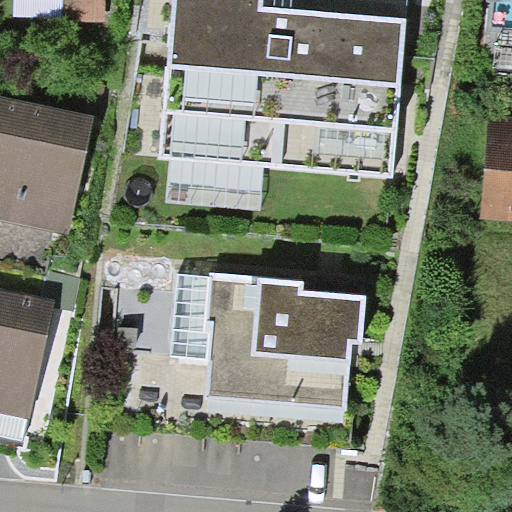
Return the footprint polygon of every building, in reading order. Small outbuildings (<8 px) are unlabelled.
[(65,21),(107,21),(107,0),(15,0),(15,2),(65,2),(65,21)] [(173,0),(162,164),(395,181),(400,119),(409,4),(355,0),(173,0)] [(511,0),(489,0),(483,75),(511,77),(511,0)] [(0,218),(69,231),(90,119),(0,102),(0,218)] [(511,117),(493,116),(487,219),(511,220),(511,117)] [(352,345),(364,345),(366,298),(301,296),(302,275),(172,270),(168,403),(350,409),(352,345)] [(0,407),(31,415),(57,305),(0,291),(0,407)]
